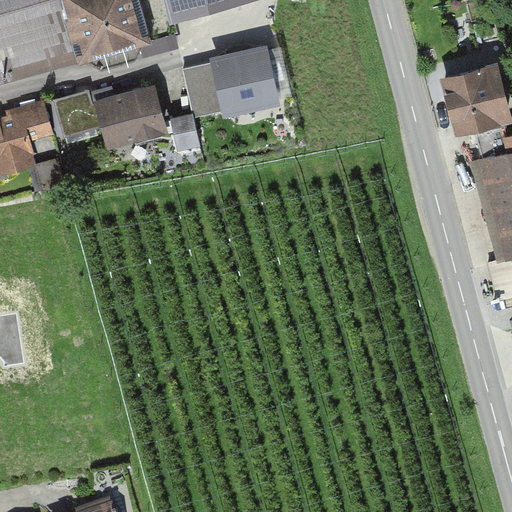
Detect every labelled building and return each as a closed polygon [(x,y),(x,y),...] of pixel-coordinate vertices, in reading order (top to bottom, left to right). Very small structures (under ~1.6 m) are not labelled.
[(0,0),(0,80),(79,58),(61,0),(0,0)] [(61,0),(79,58),(80,61),(152,39),(140,0),(61,0)] [(274,46),(185,67),(197,118),(286,97),(274,46)] [(511,105),(500,61),(442,77),(457,131),(511,115),(511,105)] [(153,86),(100,101),(112,143),(165,128),(153,86)] [(89,90),(49,100),(58,135),(66,133),(69,142),(99,134),(96,126),(99,125),(89,90)] [(0,179),(8,177),(5,166),(32,159),(26,138),(51,131),(44,106),(0,118),(0,179)] [(193,114),(174,118),(180,149),(199,145),(193,114)] [(511,150),(478,160),(507,259),(511,257),(511,150)] [(66,182),(59,160),(38,167),(44,188),(66,182)] [(82,511),(119,511),(114,496),(81,507),(82,511)]
